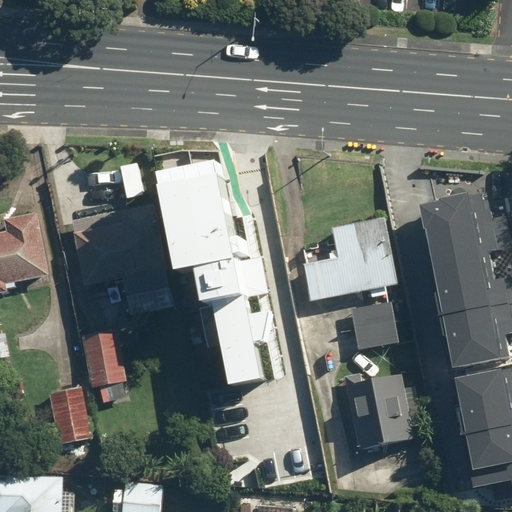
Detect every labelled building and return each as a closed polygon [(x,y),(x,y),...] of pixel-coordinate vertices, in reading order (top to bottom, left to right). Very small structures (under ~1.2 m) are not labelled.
[(235,154),(169,168),(214,385),(281,371),(235,154)] [(511,240),(511,234),(508,213),(480,190),(429,201),(452,312),(511,299),(511,274),(499,277),(492,245),(511,240)] [(86,286),(124,279),(131,317),(174,309),(155,208),(74,223),(86,286)] [(9,234),(0,235),(0,316),(2,316),(0,304),(0,294),(13,292),(12,284),(50,277),(39,214),(6,220),(9,234)] [(340,257),(307,265),(315,302),(402,283),(388,217),(334,229),(340,257)] [(511,329),(511,299),(452,312),(464,363),(511,353),(511,346),(509,330),(511,329)] [(395,302),(353,309),(360,349),(401,342),(395,302)] [(443,320),(418,326),(425,356),(450,350),(443,320)] [(119,329),(83,336),(93,389),(98,388),(102,405),(128,400),(125,382),(129,381),(119,329)] [(0,359),(10,358),(6,333),(0,333),(0,359)] [(511,364),(461,374),(470,426),(511,418),(511,364)] [(403,376),(349,386),(361,452),(415,441),(403,376)] [(448,378),(430,381),(435,408),(452,405),(448,378)] [(84,387),(54,393),(64,445),(94,439),(84,387)] [(511,418),(470,426),(480,480),(511,473),(511,418)] [(249,478),(246,456),(221,460),(225,482),(249,478)] [(66,479),(0,476),(0,511),(78,511),(80,493),(66,492),(66,479)] [(163,511),(165,486),(125,483),(124,493),(117,492),(115,511),(163,511)]
